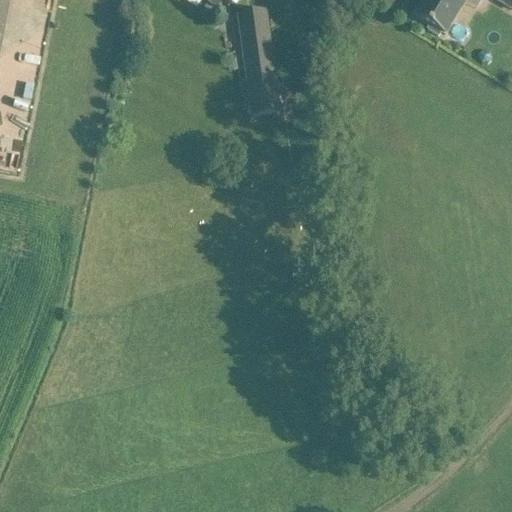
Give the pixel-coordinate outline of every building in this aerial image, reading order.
[(0,0),(0,53),(8,13),(10,0),(0,0)] [(202,0),(217,9),(222,0),(202,0)] [(425,0),(415,18),(429,27),(427,31),(438,38),(441,34),(445,36),(466,0),(468,0),(479,6),(483,0),(425,0)] [(511,0),(496,0),(496,1),(511,11),(511,0)] [(251,118),(279,115),(265,12),(237,17),(251,118)]
